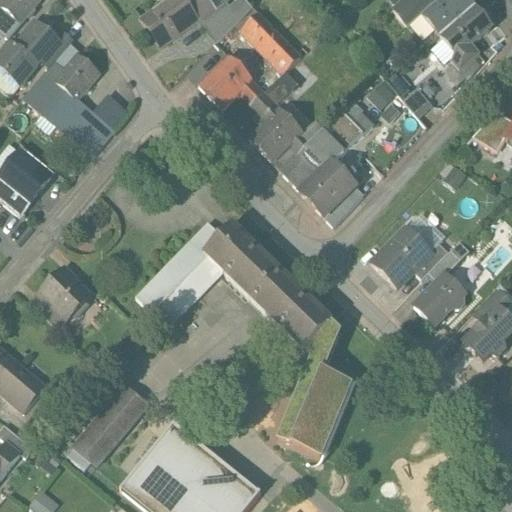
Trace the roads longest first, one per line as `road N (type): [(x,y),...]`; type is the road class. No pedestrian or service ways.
road 1 (residential): [(315,260),(511,54)]
road 2 (residential): [(315,260),(511,447)]
road 3 (residential): [(157,105),(0,294)]
road 4 (residential): [(157,105),(315,260)]
road 5 (residential): [(83,0),(157,105)]
